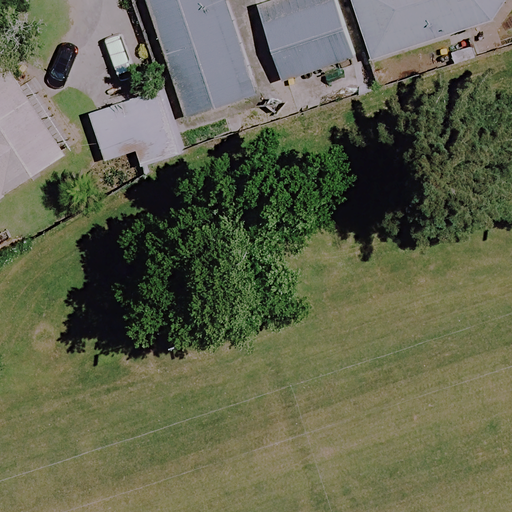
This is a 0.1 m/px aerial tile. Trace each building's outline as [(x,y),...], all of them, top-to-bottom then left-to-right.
[(215,0),(213,1),(212,0),(147,0),(186,116),(256,94),(225,0),(215,0)] [(355,54),(337,0),(287,0),(259,9),(281,78),(355,54)] [(353,0),(375,62),(497,19),(507,0),(353,0)] [(0,198),(65,157),(0,55),(0,198)] [(164,95),(133,106),(91,121),(107,167),(141,155),(145,165),(184,151),(164,95)]
